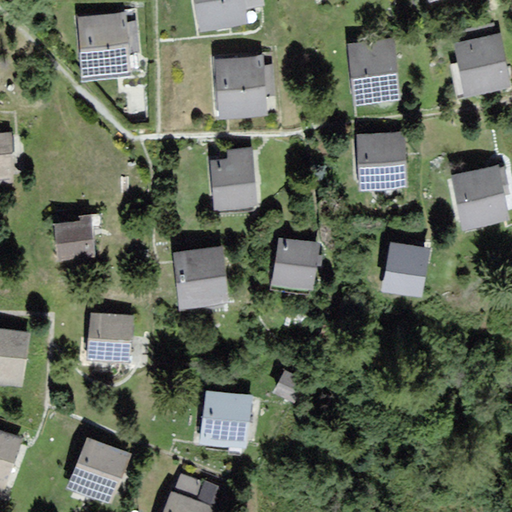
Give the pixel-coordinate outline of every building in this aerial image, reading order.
[(239,0),(188,0),(194,31),(243,23),(239,0)] [(121,11),(68,15),(73,78),(126,75),(121,11)] [(498,33),(448,41),(456,91),(506,84),(498,33)] [(393,44),(344,47),(348,105),(397,102),(393,44)] [(261,59),(210,62),(213,118),(264,115),(261,59)] [(399,132),(350,137),(356,192),(405,187),(399,132)] [(251,152),(206,155),(209,210),(255,207),(251,152)] [(496,166),(446,178),(458,228),(508,216),(496,166)] [(84,221),(48,222),(50,258),(86,256),(84,221)] [(315,243),(274,239),(270,285),(310,290),(315,243)] [(430,249),(392,241),(382,288),(421,295),(430,249)] [(217,250),(166,252),(169,306),(220,303),(217,250)] [(87,316),(83,359),(127,363),(131,320),(87,316)] [(27,336),(0,330),(0,384),(16,388),(27,336)] [(204,394),(197,441),(243,449),(251,401),(204,394)] [(0,434),(0,484),(16,441),(0,434)] [(84,440),(67,485),(107,501),(125,456),(84,440)] [(172,491),(163,511),(213,511),(215,509),(172,491)]
